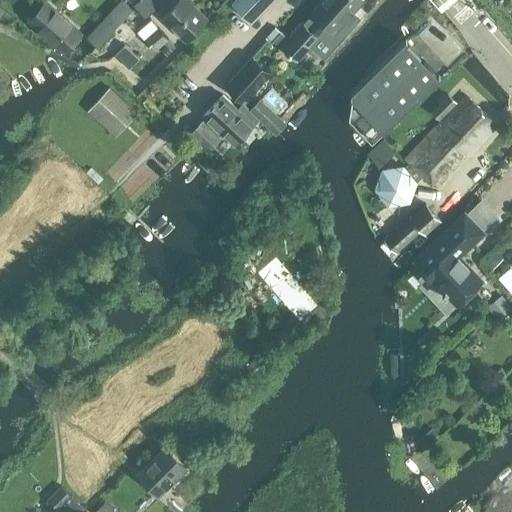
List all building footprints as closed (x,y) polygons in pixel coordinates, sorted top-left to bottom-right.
[(141,0),(135,6),(138,10),(145,18),(166,0),(141,0)] [(176,0),(160,16),(187,42),(211,18),(192,0),(176,0)] [(271,0),(234,0),(232,3),(251,21),(271,0)] [(281,30),(270,42),(277,48),(282,46),(297,60),(318,36),(315,33),(319,28),(336,43),(354,23),(349,19),(356,12),(352,9),(359,0),(322,0),(289,38),(283,32),(281,30)] [(81,39),(95,52),(130,16),(117,3),(81,39)] [(25,19),(61,48),(73,32),(37,4),(25,19)] [(154,50),(169,38),(158,25),(156,26),(150,19),(137,30),(154,50)] [(275,26),(265,37),(267,39),(270,42),(281,30),(279,29),(275,26)] [(348,116),(370,139),(372,141),(441,75),(406,39),(351,91),(348,116)] [(243,102),(270,72),(252,56),(225,85),(243,102)] [(110,87),(88,110),(115,135),(137,112),(110,87)] [(460,87),(404,143),(405,144),(412,137),(436,161),(461,136),(464,139),(488,115),(460,87)] [(243,102),(238,107),(223,94),(207,110),(211,114),(204,121),(203,120),(191,134),(207,149),(219,135),(216,132),(223,125),(239,139),(259,117),(251,109),(243,102)] [(276,133),(285,123),(286,122),(260,99),(251,109),(259,117),(276,133)] [(395,152),(383,139),(367,153),(379,166),(395,152)] [(426,233),(441,219),(426,202),(411,216),(410,214),(385,238),(397,251),(422,229),(426,233)] [(418,262),(412,268),(424,281),(430,275),(456,302),(481,279),(459,255),(483,232),(465,212),(415,259),(418,262)] [(286,277),(273,288),(300,319),(302,318),(313,308),(316,306),(289,275),(286,277)] [(500,292),(486,303),(497,318),(511,306),(500,292)] [(256,377),(278,355),(268,345),(246,366),(256,377)] [(166,446),(162,451),(138,475),(156,493),(184,464),(166,446)] [(61,485),(47,500),(56,508),(70,494),(61,485)] [(117,511),(105,501),(94,511),(117,511)]
